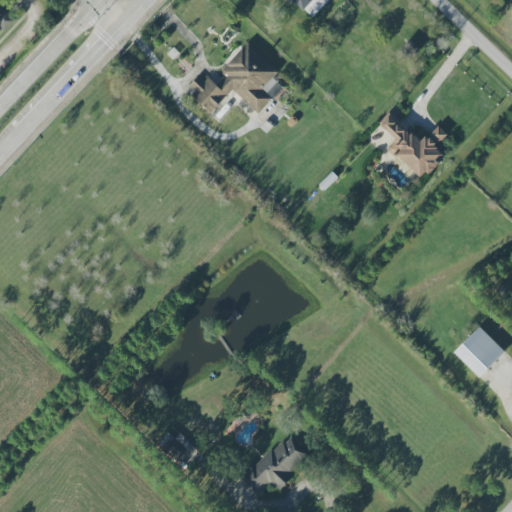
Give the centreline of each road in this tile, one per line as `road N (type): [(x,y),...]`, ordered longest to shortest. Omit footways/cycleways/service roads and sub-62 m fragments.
road 1 (secondary): [(20,133),(122,26)]
road 2 (secondary): [(96,0),(0,101)]
